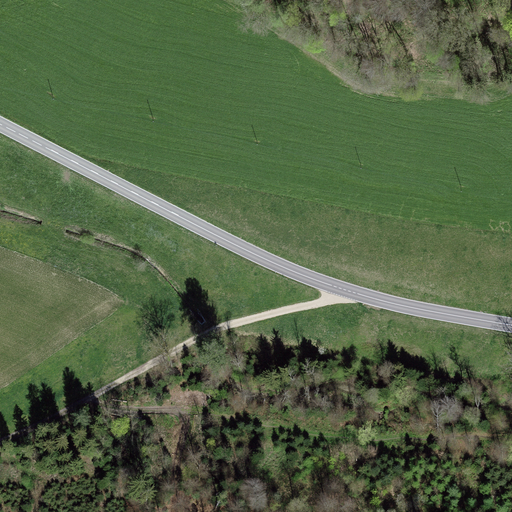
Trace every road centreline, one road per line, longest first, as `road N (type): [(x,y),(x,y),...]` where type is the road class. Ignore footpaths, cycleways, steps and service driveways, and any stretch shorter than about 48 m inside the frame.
road 1 (secondary): [(0,124),(323,282),(511,325)]
road 2 (track): [(93,396),(108,408),(202,412),(322,436),(511,441)]
road 3 (track): [(0,441),(217,329),(358,294)]
